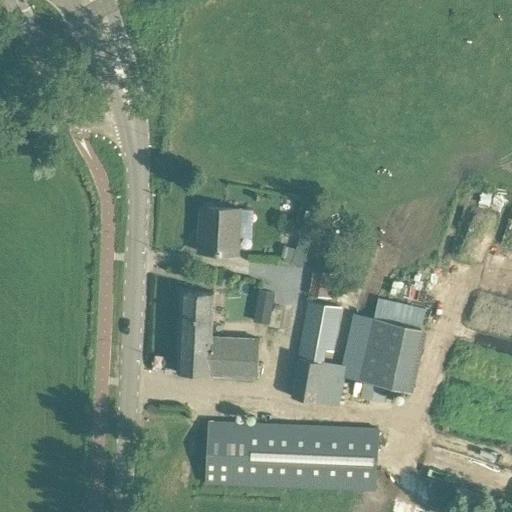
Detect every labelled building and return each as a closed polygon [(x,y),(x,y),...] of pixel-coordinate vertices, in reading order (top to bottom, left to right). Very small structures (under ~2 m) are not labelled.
[(239,208),(227,207),(207,206),(206,233),(200,233),(199,251),(237,253),(239,208)] [(331,297),(336,274),(313,269),(308,292),(331,297)] [(269,323),(275,292),(259,289),(253,320),(269,323)] [(215,291),(201,291),(181,290),(177,371),(258,375),(260,336),(213,334),(215,291)] [(334,403),(341,364),(325,362),(327,350),(333,351),(342,306),(310,300),(290,396),(334,403)] [(387,385),(413,391),(427,330),(355,313),(340,374),(366,380),(363,396),(384,401),(387,385)] [(384,430),(229,421),(209,420),(205,481),(381,491),(384,430)]
